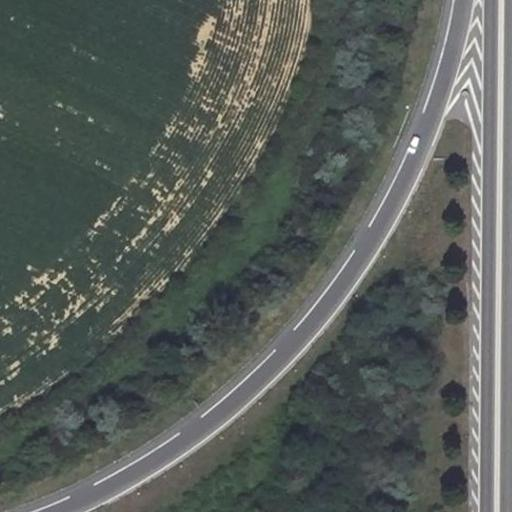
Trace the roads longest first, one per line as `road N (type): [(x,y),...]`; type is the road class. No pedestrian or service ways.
road 1 (trunk): [(460,0),(451,56),(414,159),(367,249),(312,325),(168,453),(61,511)]
road 2 (trunk): [(496,511),(498,239)]
road 3 (trunk): [(498,239),(501,0)]
